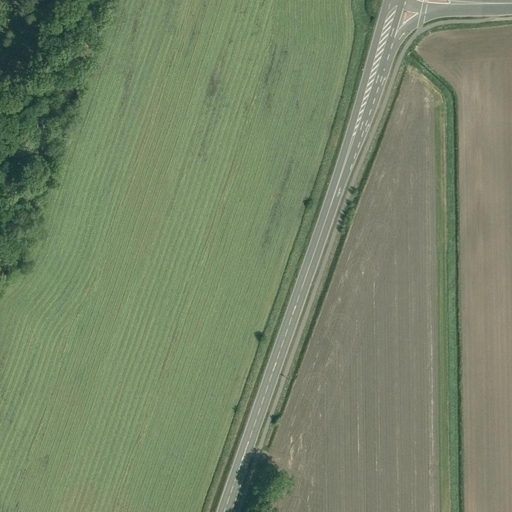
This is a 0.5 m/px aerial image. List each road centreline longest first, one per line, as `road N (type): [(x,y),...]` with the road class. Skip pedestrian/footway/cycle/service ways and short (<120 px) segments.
road 1 (secondary): [(374,78),(225,511)]
road 2 (secondary): [(374,78),(416,21),(478,3)]
